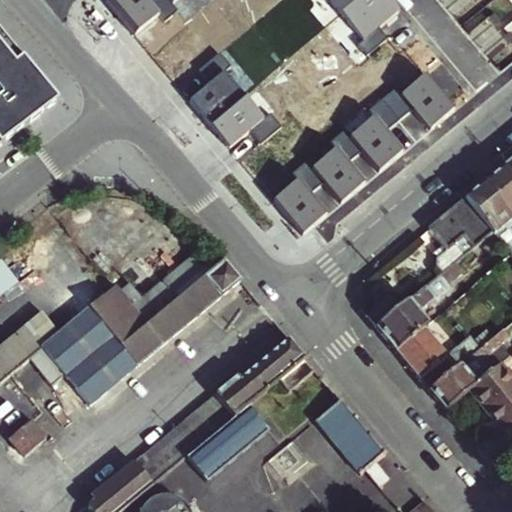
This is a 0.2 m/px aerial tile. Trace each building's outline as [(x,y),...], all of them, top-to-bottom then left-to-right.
[(174,4),(170,0),(151,0),(148,3),(146,0),(109,0),(107,3),(136,37),(160,16),(166,23),(180,11),(174,4)] [(330,0),(341,13),(356,0),(330,0)] [(391,0),(356,0),(341,13),(363,39),(358,43),(367,54),(387,37),(378,26),(399,9),(391,0)] [(0,140),(3,145),(58,103),(0,33),(0,140)] [(188,100),(208,123),(242,95),(223,72),(230,66),(218,52),(198,69),(209,83),(188,100)] [(395,89),(382,100),(399,121),(413,109),(430,130),(454,110),(426,75),(401,96),(395,89)] [(242,95),(208,123),(228,146),(247,129),(260,143),(280,126),(269,112),(262,118),(242,95)] [(385,132),(399,121),(382,100),(368,111),(374,118),(350,138),(361,151),(378,172),(402,153),(385,132)] [(348,163),(361,151),(350,138),(344,131),(331,142),(337,149),(312,169),(323,182),(340,203),(365,183),(348,163)] [(280,140),(251,163),(270,187),(299,163),(280,140)] [(511,161),(503,169),(511,179),(511,161)] [(312,169),(306,162),(293,173),(299,180),(273,201),(301,234),(326,214),(310,194),(323,182),(312,169)] [(511,179),(503,169),(484,184),(511,217),(511,179)] [(511,217),(484,184),(465,200),(492,232),(511,256),(511,217)] [(492,232),(465,200),(429,231),(446,251),(437,259),(437,268),(439,270),(440,269),(442,269),(444,270),(445,271),(492,232)] [(133,308),(116,287),(42,348),(90,407),(241,282),(239,280),(219,256),(218,257),(173,294),(164,283),(133,308)] [(0,261),(0,299),(24,283),(6,257),(0,261)] [(400,309),(376,328),(381,334),(396,352),(423,330),(427,326),(414,310),(435,292),(429,285),(400,309)] [(366,316),(376,328),(400,309),(390,296),(366,316)] [(0,383),(42,348),(24,327),(0,346),(0,383)] [(429,392),(464,363),(455,352),(447,358),(423,330),(396,352),(429,392)] [(503,332),(464,363),(429,392),(446,411),(469,393),(501,367),(510,359),(501,347),(510,339),(503,332)] [(306,360),(289,340),(240,380),(238,377),(183,424),(201,447),(219,432),(249,408),(280,382),(306,360)] [(306,360),(280,382),(289,394),(315,371),(306,360)] [(511,380),(501,367),(469,393),(511,445),(511,380)] [(364,429),(341,402),(315,423),(359,475),(363,472),(374,462),(384,454),(364,429)] [(201,447),(188,458),(208,483),(269,432),(249,408),(219,432),(201,447)] [(28,417),(5,436),(21,454),(43,436),(28,417)] [(120,476),(92,498),(96,502),(87,509),(89,511),(122,511),(188,458),(201,447),(183,424),(120,476)] [(388,479),(374,462),(363,472),(377,488),(388,479)] [(187,511),(185,509),(181,506),(176,503),(172,502),(167,501),(162,502),(157,503),(153,506),(149,509),(145,511),(187,511)] [(432,511),(425,503),(414,511),(432,511)]
